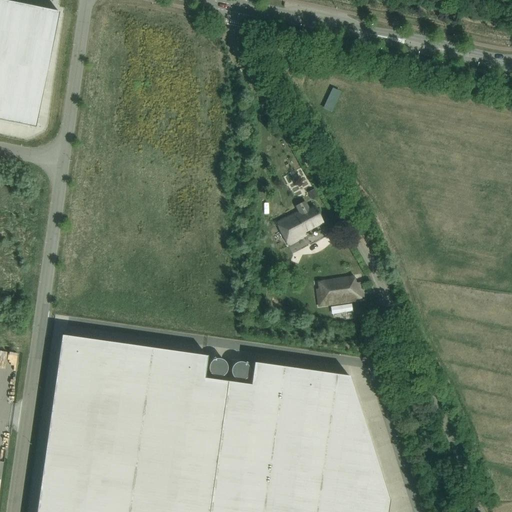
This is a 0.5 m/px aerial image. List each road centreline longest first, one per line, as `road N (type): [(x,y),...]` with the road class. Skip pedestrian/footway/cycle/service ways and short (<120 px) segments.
road 1 (unclassified): [(481,511),(380,282),(233,41),(237,6)]
road 2 (unclassified): [(63,162),(15,511)]
road 3 (tertiary): [(511,63),(237,6)]
road 4 (unclassified): [(85,0),(63,162)]
